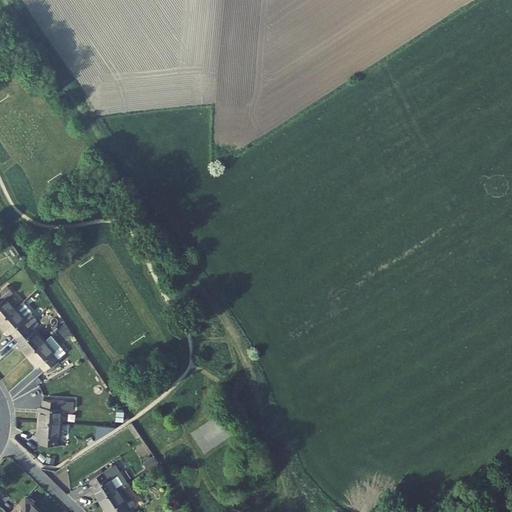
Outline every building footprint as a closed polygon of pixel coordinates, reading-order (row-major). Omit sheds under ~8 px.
[(7,285),(0,291),(0,320),(16,307),(7,296),(13,291),(7,285)] [(16,307),(0,320),(0,324),(8,333),(10,331),(15,337),(28,325),(35,319),(30,313),(25,318),(16,307)] [(33,331),(28,325),(15,337),(20,342),(18,344),(27,355),(45,340),(35,329),(33,331)] [(51,335),(45,340),(55,351),(52,353),(57,359),(65,352),(51,335)] [(55,351),(45,340),(27,355),(38,367),(40,365),(45,370),(57,359),(52,353),(55,351)] [(43,406),(40,406),(38,421),(62,422),(63,408),(74,409),(74,401),(66,401),(43,399),(43,406)] [(61,437),(62,422),(38,421),(37,435),(40,436),(40,443),(57,444),(58,437),(61,437)] [(154,456),(143,463),(147,469),(158,463),(154,456)] [(127,482),(115,464),(103,471),(90,480),(94,486),(91,488),(99,500),(119,487),(127,482)] [(90,480),(103,471),(101,468),(88,476),(90,480)] [(129,485),(127,482),(119,487),(121,490),(129,485)] [(121,490),(119,487),(99,500),(106,511),(107,511),(110,511),(129,511),(128,508),(132,506),(130,502),(129,503),(127,500),(121,490)] [(41,511),(26,498),(12,511),(41,511)]
